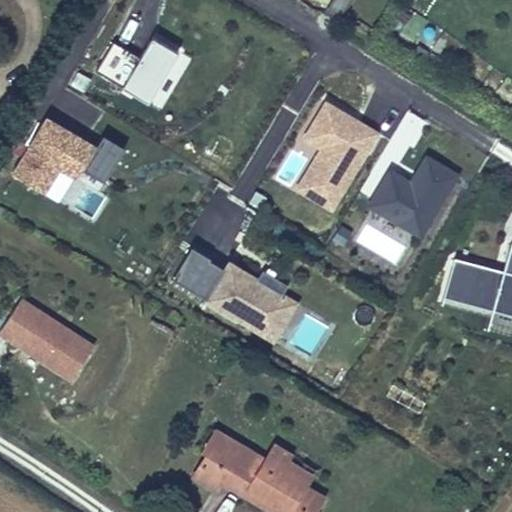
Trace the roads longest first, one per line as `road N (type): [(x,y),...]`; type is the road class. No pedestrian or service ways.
road 1 (unknown): [(321,35),(231,217)]
road 2 (residential): [(0,445),(101,511)]
